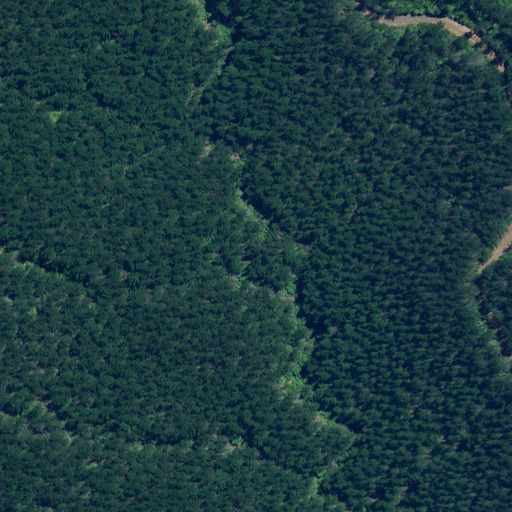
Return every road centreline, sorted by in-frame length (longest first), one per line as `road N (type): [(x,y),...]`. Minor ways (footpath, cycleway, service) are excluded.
road 1 (unclassified): [(363,0),(394,21),(440,19),(474,35),(511,81)]
road 2 (unclassified): [(511,217),(492,265),(492,294),(511,351)]
